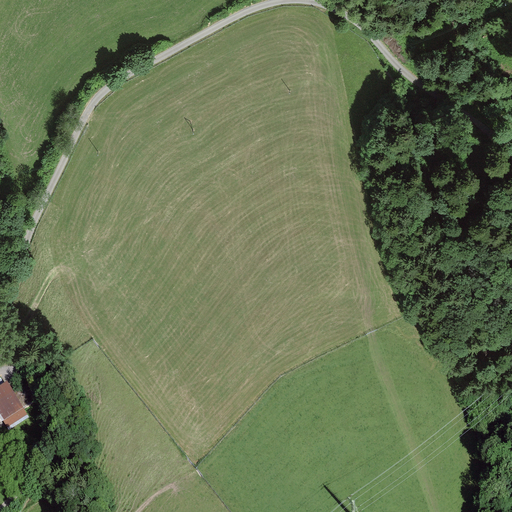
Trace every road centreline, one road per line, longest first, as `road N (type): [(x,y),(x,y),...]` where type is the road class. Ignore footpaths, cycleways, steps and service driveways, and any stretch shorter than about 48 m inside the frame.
road 1 (unclassified): [(0,300),(75,135),(108,86),(242,13),(297,0)]
road 2 (unclassified): [(302,0),(338,9),(399,67),(511,141)]
road 3 (track): [(0,371),(21,374),(37,400),(29,461),(0,505)]
